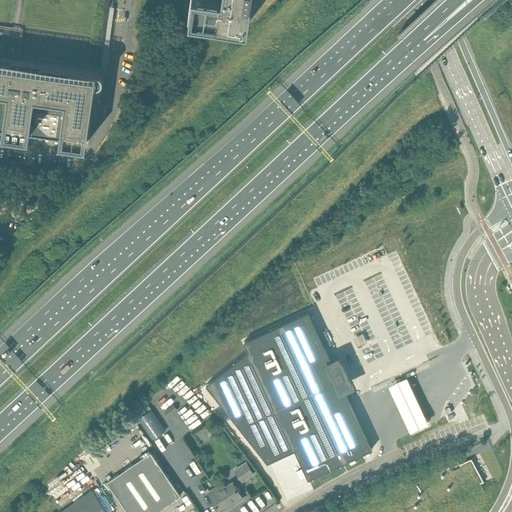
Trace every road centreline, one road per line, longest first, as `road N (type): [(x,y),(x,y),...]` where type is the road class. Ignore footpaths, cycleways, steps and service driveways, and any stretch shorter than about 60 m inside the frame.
road 1 (motorway): [(0,422),(423,31)]
road 2 (motorway): [(398,0),(0,365)]
road 3 (unclassified): [(511,205),(470,241),(456,284),(511,422)]
road 4 (secondary): [(423,0),(511,205)]
road 5 (unclassified): [(295,511),(486,421)]
road 6 (secondary): [(511,158),(443,0)]
road 7 (unclassified): [(511,380),(479,290),(484,264),(511,237)]
